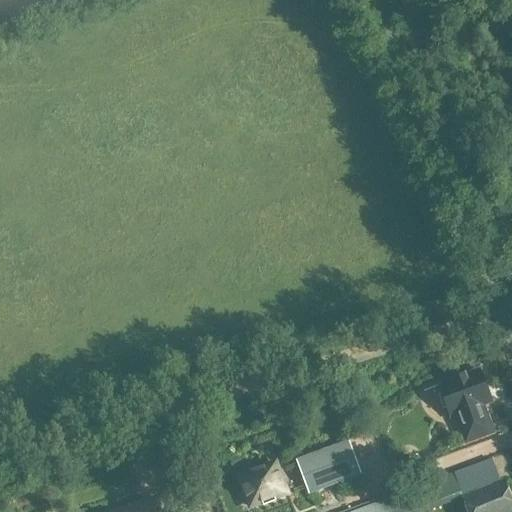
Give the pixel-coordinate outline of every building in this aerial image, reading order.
[(493,434),(485,413),(482,414),(480,407),(491,403),(479,371),(438,386),(450,418),(454,417),(465,444),(493,434)] [(310,494),(361,475),(349,442),(298,462),(310,494)] [(240,477),(251,508),(287,495),(276,464),(240,477)] [(424,511),(463,498),(468,511),(511,511),(511,501),(504,481),(464,497),(455,474),(402,495),(401,493),(349,511),(424,511)] [(160,511),(156,499),(120,511),(160,511)]
